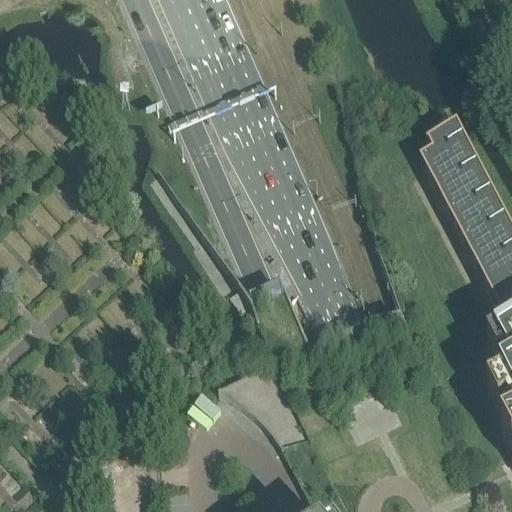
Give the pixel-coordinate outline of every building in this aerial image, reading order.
[(511,234),(460,136),(427,154),(427,155),(428,154),(433,162),(420,169),(505,330),(509,328),(511,334),(511,336),(487,349),(508,388),(488,399),(508,436),(502,439),(511,458),(511,234)] [(252,312),(245,303),(241,296),(229,305),(239,319),(252,312)] [(311,442),(284,386),(278,374),(219,402),(220,403),(227,406),(238,412),(243,416),(248,419),(253,423),(258,427),(262,432),(266,436),(270,441),(274,446),(278,451),(281,456),(306,444),(311,442)] [(312,454),(306,444),(284,456),(289,466),(312,454)] [(316,464),(312,454),(289,466),(294,475),(316,464)] [(299,485),(321,474),(316,464),(294,475),(299,485)] [(304,494),(326,483),(321,474),(299,485),(304,494)] [(309,504),(331,493),(326,483),(304,494),(309,504)] [(313,511),(317,511),(336,503),(331,493),(309,504),(313,511)] [(340,511),(336,503),(317,511),(340,511)]
